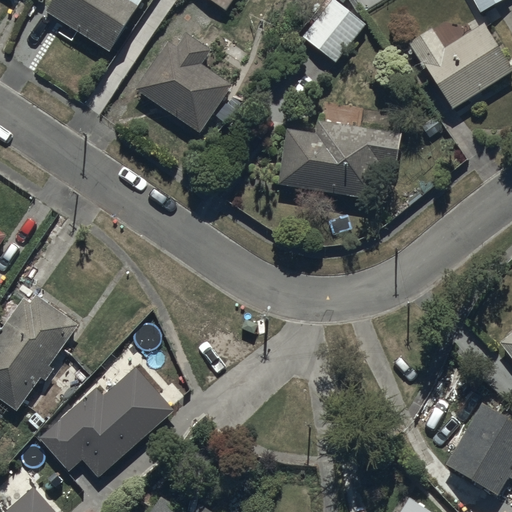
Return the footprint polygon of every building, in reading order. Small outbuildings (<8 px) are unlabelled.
[(145,0),(58,0),(47,18),(109,57),(145,0)] [(208,0),(228,13),(236,0),(208,0)] [(339,67),(367,25),(328,0),(327,0),(300,40),(339,67)] [(473,0),(479,10),(483,17),(510,2),(509,0),(473,0)] [(435,31),(410,46),(452,112),(511,74),(511,69),(486,28),(448,52),(435,31)] [(170,47),(139,91),(203,137),(235,91),(201,68),(210,55),(187,38),(177,52),(170,47)] [(290,132),(278,186),(372,206),(380,168),(396,171),(402,141),(318,124),(315,137),(290,132)] [(0,234),(0,252),(9,240),(0,234)] [(80,328),(35,296),(29,305),(24,301),(0,336),(0,431),(2,428),(0,426),(0,422),(9,409),(19,416),(44,381),(47,384),(57,370),(53,367),(80,328)] [(511,337),(502,345),(511,357),(511,337)] [(84,382),(66,367),(47,390),(56,398),(48,407),(56,415),(84,382)] [(511,422),(483,405),(446,467),(500,499),(511,478),(511,422)] [(117,469),(136,436),(92,410),(87,417),(80,412),(36,486),(80,511),(91,511),(109,484),(112,485),(120,471),(117,469)] [(426,511),(407,500),(399,511),(426,511)] [(179,511),(162,501),(154,511),(204,511),(200,509),(197,511),(179,511)]
